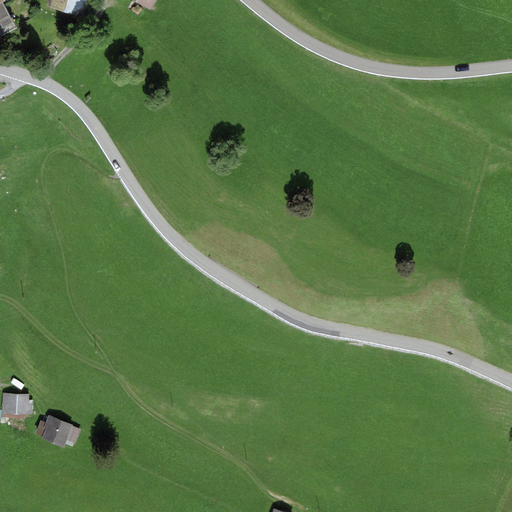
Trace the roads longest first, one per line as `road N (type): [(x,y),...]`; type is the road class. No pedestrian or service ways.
road 1 (primary): [(511,381),(435,350),(305,321),(258,297),(168,233),(83,110),(54,87),(0,67)]
road 2 (track): [(124,172),(66,150),(45,163),(42,184),(73,310),(149,413),(234,461),(297,511)]
road 3 (primary): [(249,0),(306,41),(368,67),(436,73),(511,66)]
